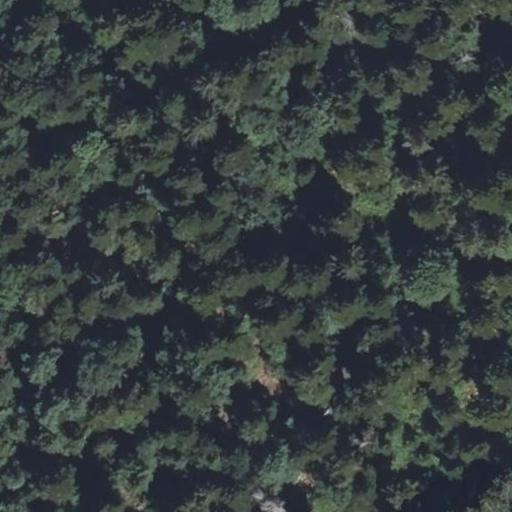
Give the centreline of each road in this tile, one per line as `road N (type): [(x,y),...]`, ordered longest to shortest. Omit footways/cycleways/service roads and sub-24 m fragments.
road 1 (track): [(493,52),(451,238)]
road 2 (track): [(0,411),(121,511)]
